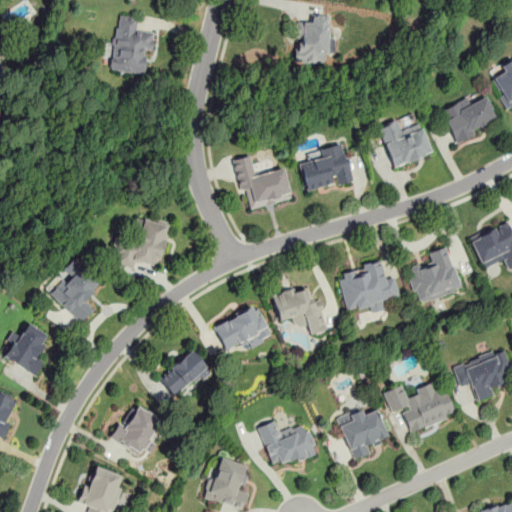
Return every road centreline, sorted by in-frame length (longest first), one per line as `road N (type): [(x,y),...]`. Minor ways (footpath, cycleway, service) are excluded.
road 1 (residential): [(511,159),(430,198),(231,260),(151,312),(90,378),(26,511)]
road 2 (residential): [(218,0),(193,146),(231,260)]
road 3 (residential): [(348,511),(511,440)]
